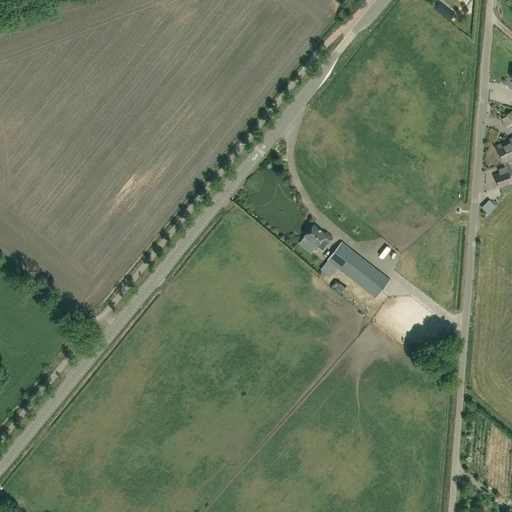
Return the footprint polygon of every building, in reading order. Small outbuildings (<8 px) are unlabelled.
[(438,3),(435,8),(444,15),(448,10),(438,3)] [(511,125),(507,116),(501,120),(506,128),(511,125)] [(511,169),(509,163),(511,160),(511,146),(509,139),(496,146),(497,147),(496,148),(504,165),(505,165),(508,171),(507,172),(495,176),(499,187),(511,182),(509,176),(511,174),(511,169)] [(482,205),(489,214),(498,206),(491,198),(482,205)] [(427,229),(436,218),(420,205),(411,216),(427,229)] [(304,236),(298,244),(310,254),(316,246),(322,240),(327,244),(332,237),(326,232),(324,234),(313,224),(308,229),(307,227),(302,232),(304,234),(303,235),(304,236)] [(327,259),(375,297),(389,280),(341,242),(327,259)] [(443,296),(450,294),(447,284),(440,286),(443,296)]
